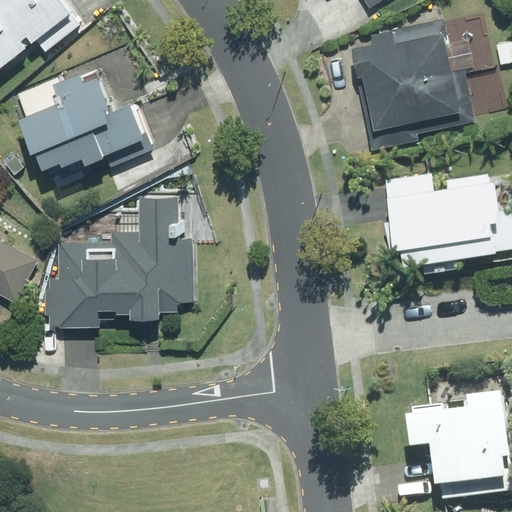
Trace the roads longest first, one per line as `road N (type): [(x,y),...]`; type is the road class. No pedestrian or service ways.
road 1 (residential): [(302,343),(268,127),(232,34),(208,0)]
road 2 (residential): [(0,396),(62,411),(128,412),(308,389)]
road 3 (residential): [(302,343),(511,320)]
road 4 (residential): [(329,511),(308,389)]
